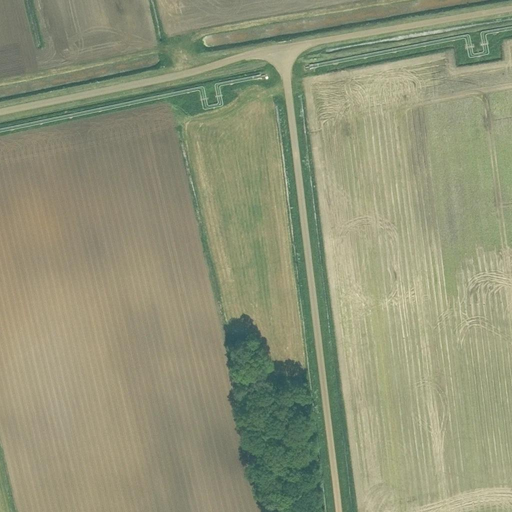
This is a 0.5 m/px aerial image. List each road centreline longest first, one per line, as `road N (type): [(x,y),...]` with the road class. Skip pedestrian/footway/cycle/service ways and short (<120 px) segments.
road 1 (unclassified): [(338,511),(281,47)]
road 2 (unclassified): [(0,111),(281,47)]
road 3 (unclassified): [(281,47),(511,8)]
